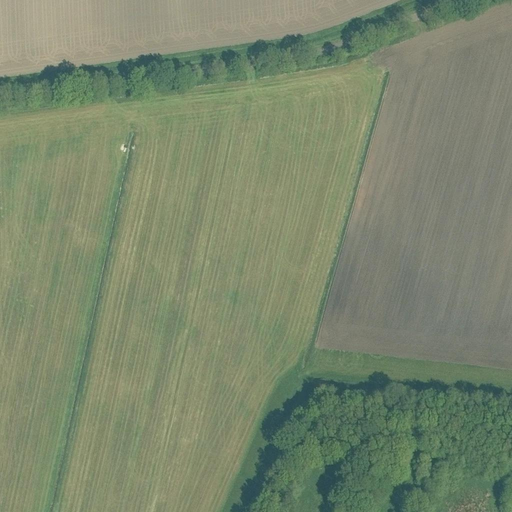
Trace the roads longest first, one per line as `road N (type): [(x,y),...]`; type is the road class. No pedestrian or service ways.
road 1 (unclassified): [(0,99),(299,55),(462,0)]
road 2 (track): [(511,464),(437,443),(400,445),(343,477),(280,480),(266,511)]
